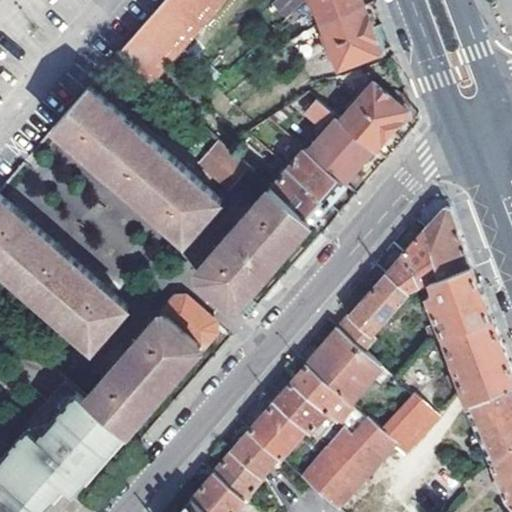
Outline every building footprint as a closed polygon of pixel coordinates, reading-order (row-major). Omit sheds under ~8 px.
[(167,0),(119,57),(154,87),(229,0),(167,0)] [(302,0),(274,0),(271,3),(285,18),(304,1),(302,0)] [(317,0),(314,1),(322,23),(364,7),(360,0),(317,0)] [(364,7),(322,23),(331,46),(373,30),(368,19),(364,7)] [(373,30),(331,46),(339,68),(381,53),(377,41),(373,30)] [(94,86),(105,95),(113,86),(101,77),(94,86)] [(364,91),(356,99),(393,131),(410,112),(376,82),(367,93),(364,91)] [(187,240),(224,200),(105,95),(94,86),(58,127),(187,240)] [(318,99),(306,111),(322,126),(334,113),(318,99)] [(393,131),(356,99),(348,108),(350,111),(343,121),(376,150),(393,131)] [(288,106),(271,118),(279,126),(293,109),(288,106)] [(376,150),(343,121),(339,117),(309,152),(347,184),(376,150)] [(250,167),(220,141),(203,162),(228,183),(224,189),(228,192),(250,167)] [(309,152),(306,149),(289,168),(330,204),(347,184),(309,152)] [(273,187),(314,222),(330,204),(289,168),(273,187)] [(246,301),(314,222),(273,187),(201,268),(202,279),(232,306),(246,301)] [(130,306),(1,193),(0,193),(0,262),(96,346),(130,306)] [(434,218),(424,229),(443,277),(473,266),(463,240),(450,206),(444,206),(434,218)] [(424,229),(404,252),(422,285),(433,281),(443,277),(424,229)] [(404,252),(386,273),(405,291),(422,285),(404,252)] [(429,292),(440,322),(445,333),(491,314),(475,273),(473,266),(443,277),(433,281),(436,289),(429,292)] [(386,273),(349,316),(371,335),(408,293),(405,291),(386,273)] [(0,320),(37,353),(55,331),(0,282),(0,320)] [(37,353),(65,378),(129,433),(217,332),(218,321),(187,295),(178,296),(105,380),(83,360),(89,352),(84,348),(80,353),(55,331),(37,353)] [(491,314),(445,333),(494,461),(511,443),(511,370),(511,368),(504,350),(491,314)] [(349,316),(339,328),(362,348),(372,336),(371,335),(349,316)] [(427,329),(431,339),(445,333),(440,322),(427,329)] [(339,328),(307,364),(341,393),(349,400),(370,376),(380,364),(362,348),(339,328)] [(307,364),(292,381),(326,410),(341,393),(307,364)] [(390,373),(380,364),(370,376),(380,384),(390,373)] [(129,433),(65,378),(25,424),(29,428),(7,453),(0,460),(0,511),(45,511),(56,500),(68,486),(66,479),(75,477),(83,476),(88,480),(129,433)] [(292,381),(276,400),(306,426),(310,429),(326,410),(292,381)] [(383,428),(367,416),(353,433),(344,426),(301,476),(337,506),(429,404),(414,393),(383,428)] [(276,400),(249,430),(279,456),(306,426),(276,400)] [(249,430),(232,450),(233,450),(232,451),(261,476),(279,456),(249,430)] [(212,450),(216,453),(225,443),(221,440),(212,450)] [(511,443),(494,461),(508,496),(511,502),(511,443)] [(232,450),(214,471),(244,497),(262,477),(261,476),(232,451),(233,450),(232,450)] [(214,471),(191,497),(208,511),(231,511),(244,497),(214,471)] [(66,479),(68,486),(73,487),(77,487),(82,485),(86,482),(88,480),(83,476),(75,477),(66,479)] [(208,511),(191,497),(178,511),(208,511)]
